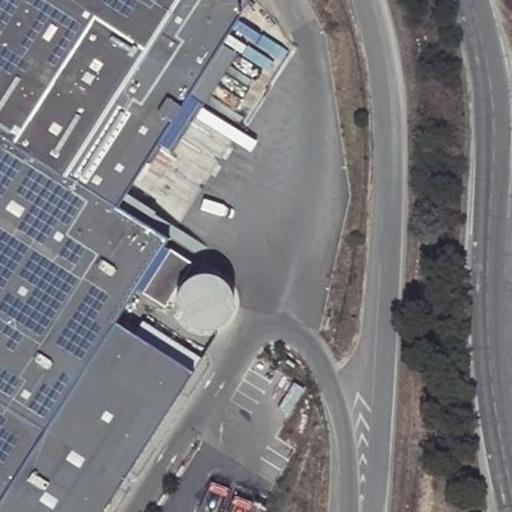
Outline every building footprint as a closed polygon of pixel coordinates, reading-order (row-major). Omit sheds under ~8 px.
[(0,0),(0,511),(101,511),(191,371),(114,322),(135,289),(164,307),(167,301),(175,306),(175,298),(176,293),(180,286),(183,281),(187,278),(184,276),(192,263),(163,245),(168,239),(117,206),(156,145),(167,129),(168,127),(178,110),(180,108),(190,92),(192,90),(222,41),(241,12),(238,0),(0,0)] [(234,49),(222,41),(192,90),(204,98),(234,49)] [(201,99),(190,92),(180,108),(190,115),(201,99)] [(189,117),(178,110),(168,127),(178,134),(189,117)] [(177,136),(167,129),(156,145),(167,152),(177,136)] [(191,276),(187,278),(183,281),(180,286),(176,293),(175,298),(175,306),(177,312),(179,316),(182,320),(186,323),(191,327),(197,329),(202,330),(207,330),(212,329),(216,327),(222,323),(226,319),(229,314),(231,310),(232,306),(232,299),(231,294),(229,289),(224,282),(219,277),(211,274),(206,273),(200,273),(195,274),(191,276)] [(258,511),(268,497),(238,485),(212,475),(198,511),(258,511)]
